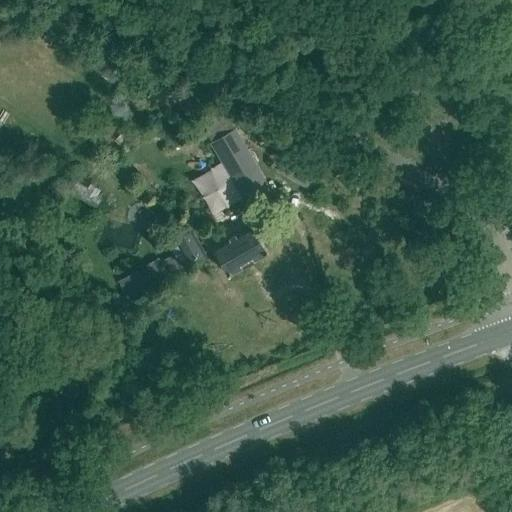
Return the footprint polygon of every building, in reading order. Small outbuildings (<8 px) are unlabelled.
[(0,25),(7,28),(13,5),(0,1),(0,25)] [(211,143),(248,205),(273,191),(236,128),(211,143)] [(283,141),(273,158),(284,164),(293,148),(283,141)] [(328,159),(298,142),(286,165),(315,181),(328,159)] [(260,236),(253,224),(214,247),(221,259),(220,262),(225,270),(228,271),(230,275),(244,267),(256,260),(270,252),(267,248),(268,245),(263,237),(260,236)] [(204,252),(191,231),(168,245),(181,266),(204,252)]
